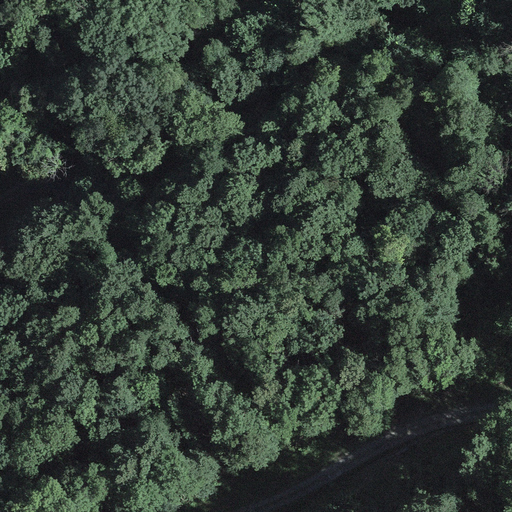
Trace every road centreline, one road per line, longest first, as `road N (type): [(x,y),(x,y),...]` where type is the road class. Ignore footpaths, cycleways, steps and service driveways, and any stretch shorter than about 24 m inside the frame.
road 1 (track): [(246,511),(291,495),(393,432),(511,405)]
road 2 (track): [(0,283),(72,191),(46,180),(0,205)]
